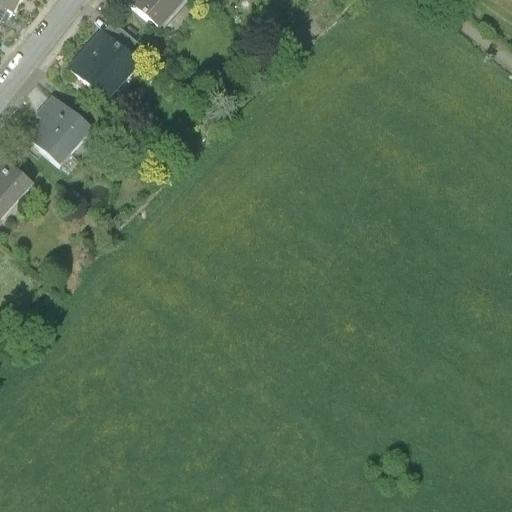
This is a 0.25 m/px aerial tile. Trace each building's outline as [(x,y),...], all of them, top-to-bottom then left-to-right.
[(9,17),(18,0),(0,0),(0,11),(5,15),(9,17)] [(123,0),(122,2),(157,35),(184,6),(176,0),(123,0)] [(112,27),(102,39),(125,59),(135,48),(112,27)] [(102,39),(100,37),(67,73),(105,107),(138,71),(125,59),(102,39)] [(77,125),(52,102),(36,120),(42,125),(26,142),(58,172),(90,137),(77,125)] [(89,113),(77,125),(90,137),(97,144),(109,131),(89,113)] [(0,223),(31,190),(0,161),(0,223)]
